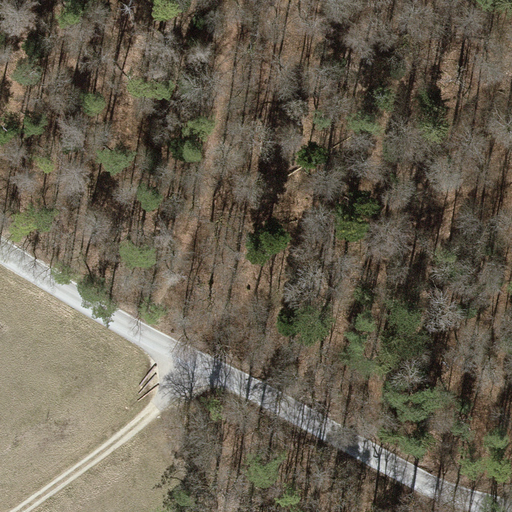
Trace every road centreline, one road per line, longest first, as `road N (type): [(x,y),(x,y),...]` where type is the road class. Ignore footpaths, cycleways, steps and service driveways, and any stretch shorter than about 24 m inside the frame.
road 1 (tertiary): [(511,510),(429,485),(0,248)]
road 2 (track): [(160,403),(18,511)]
